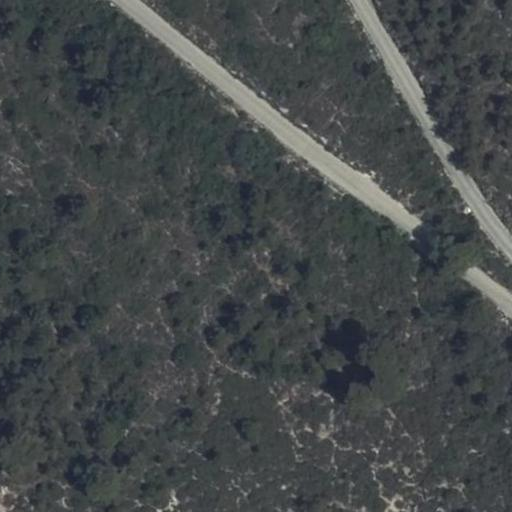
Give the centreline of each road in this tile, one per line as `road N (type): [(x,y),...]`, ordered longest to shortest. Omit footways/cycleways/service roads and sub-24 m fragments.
road 1 (unclassified): [(125,0),(511,310)]
road 2 (unclassified): [(511,244),(426,115),(368,0)]
